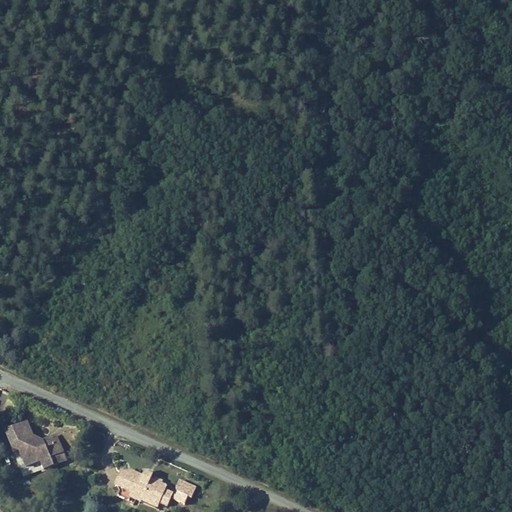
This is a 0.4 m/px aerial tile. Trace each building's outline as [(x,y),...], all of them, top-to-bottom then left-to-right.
[(11,428),(18,450),(24,448),(30,467),(44,463),(46,470),(64,465),(61,455),(67,453),(62,437),(49,440),(37,434),(34,421),(11,428)] [(24,448),(18,450),(25,476),(46,470),(44,463),(30,467),(24,448)] [(70,463),(67,453),(61,455),(64,465),(70,463)] [(121,484),(127,486),(133,474),(127,470),(121,484)] [(133,497),(139,500),(150,477),(147,475),(135,470),(133,474),(127,486),(136,490),(133,497)] [(150,477),(139,500),(147,504),(149,503),(162,510),(164,505),(172,509),(178,495),(170,491),(171,486),(166,484),(167,481),(159,479),(159,481),(155,479),(150,477)] [(183,495),(180,504),(189,509),(193,500),(197,502),(202,491),(184,483),(181,490),(183,495)] [(132,499),(133,497),(136,490),(127,486),(123,494),(132,499)]
